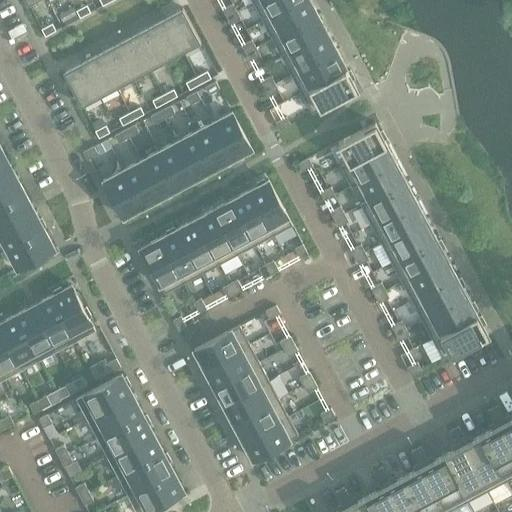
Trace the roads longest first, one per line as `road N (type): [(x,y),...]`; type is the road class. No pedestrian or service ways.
road 1 (residential): [(230,511),(90,248),(80,204),(0,50)]
road 2 (residential): [(420,419),(282,165)]
road 3 (residential): [(245,511),(420,419)]
road 4 (residential): [(266,136),(194,0)]
